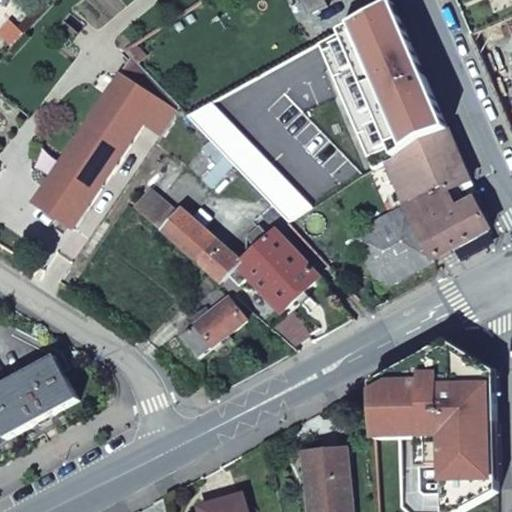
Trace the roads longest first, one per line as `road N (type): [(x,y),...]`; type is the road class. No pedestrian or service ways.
road 1 (primary): [(168,449),(511,270)]
road 2 (residential): [(430,0),(447,30),(511,242)]
road 3 (residential): [(0,277),(106,343),(138,374),(168,449)]
road 4 (unknown): [(137,0),(53,88),(0,174)]
road 5 (primary): [(49,511),(168,449)]
